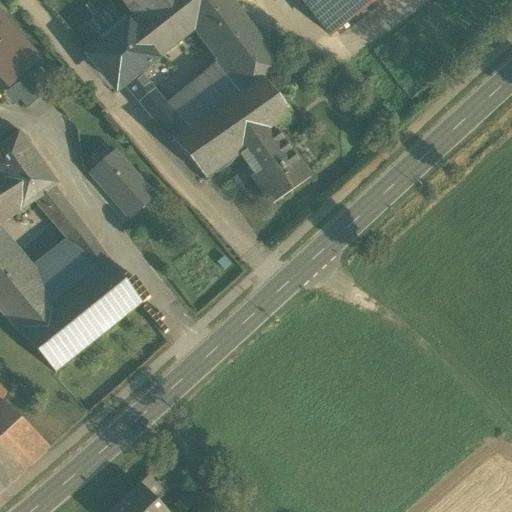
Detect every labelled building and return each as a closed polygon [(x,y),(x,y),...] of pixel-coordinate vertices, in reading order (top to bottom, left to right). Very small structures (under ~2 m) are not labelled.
[(120,0),(135,20),(159,0),(120,0)] [(281,66),(231,0),(159,0),(135,20),(128,25),(157,61),(194,32),(217,63),(241,95),(264,80),(281,66)] [(301,0),(330,36),(376,0),(301,0)] [(0,78),(8,87),(39,59),(0,14),(0,78)] [(125,86),(138,103),(153,91),(139,75),(157,61),(128,25),(124,20),(100,39),(105,44),(88,57),(105,79),(109,76),(120,90),(125,86)] [(217,63),(173,102),(196,127),(241,95),(217,63)] [(12,91),(26,109),(50,89),(34,71),(12,91)] [(293,118),(264,80),(241,95),(196,127),(173,143),(205,180),(246,151),(276,130),(293,118)] [(153,120),(173,143),(196,127),(173,102),(153,120)] [(246,151),(254,163),(284,142),(276,130),(246,151)] [(36,202),(53,223),(69,210),(53,190),(58,186),(19,134),(0,147),(0,181),(19,213),(36,202)] [(251,180),(269,206),(309,178),(284,142),(254,163),(261,173),(251,180)] [(91,175),(129,218),(153,197),(115,153),(91,175)] [(0,227),(19,213),(0,181),(0,227)] [(81,226),(69,210),(53,223),(66,239),(81,226)] [(71,246),(93,273),(108,261),(81,226),(66,239),(71,246)] [(0,313),(18,334),(54,305),(34,278),(0,231),(0,313)] [(71,246),(34,278),(54,305),(93,273),(71,246)] [(141,305),(108,261),(93,273),(54,305),(18,334),(54,375),(141,305)] [(0,376),(0,400),(12,388),(0,376)] [(0,494),(49,449),(0,400),(0,494)] [(165,511),(142,488),(123,506),(122,505),(114,511),(165,511)]
